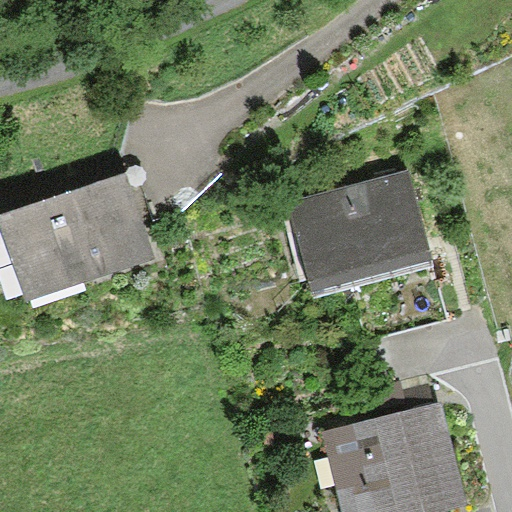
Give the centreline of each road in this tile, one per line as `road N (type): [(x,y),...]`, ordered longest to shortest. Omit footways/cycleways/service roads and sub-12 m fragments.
road 1 (track): [(0,83),(206,0)]
road 2 (residential): [(510,511),(465,327)]
